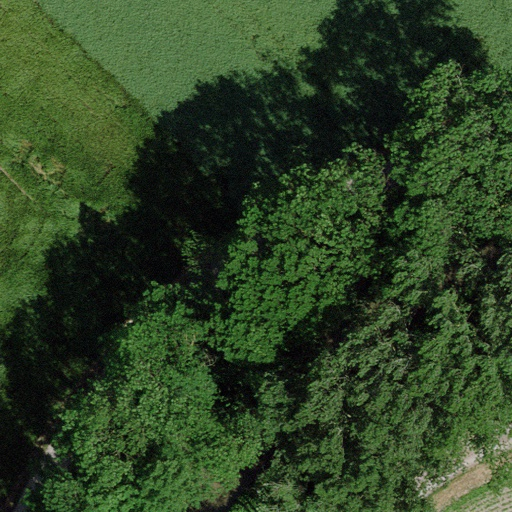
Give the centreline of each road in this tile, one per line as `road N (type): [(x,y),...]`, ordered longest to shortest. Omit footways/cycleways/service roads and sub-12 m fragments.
road 1 (track): [(511,115),(340,195),(237,259),(155,331),(70,440),(29,511)]
road 2 (track): [(511,439),(407,511)]
